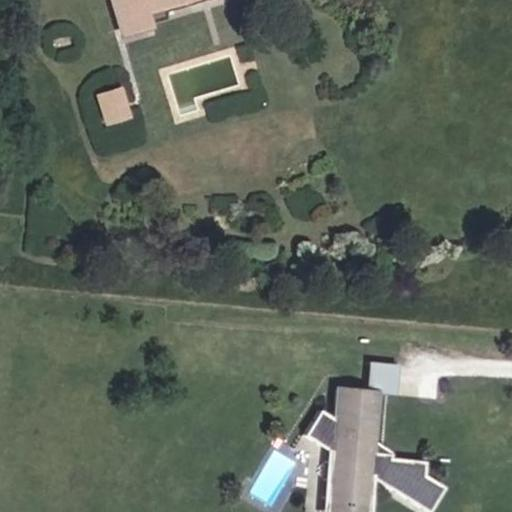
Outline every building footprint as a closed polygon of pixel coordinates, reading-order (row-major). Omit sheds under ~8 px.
[(119,0),(135,40),(156,32),(152,22),(170,16),(217,0),(119,0)] [(152,22),(156,32),(174,25),(170,16),(152,22)] [(129,97),(108,105),(117,128),(128,124),(125,114),(134,110),(129,97)] [(134,110),(125,114),(128,124),(137,121),(134,110)] [(371,392),(391,395),(395,365),(365,361),(362,391),(371,392)] [(325,459),(320,503),(345,509),(359,507),(363,476),(367,479),(421,511),(422,511),(437,486),(417,474),(419,460),(384,457),(384,454),(365,452),(371,392),(362,391),(332,387),(328,423),(313,414),(298,440),(320,454),(325,459)] [(320,454),(314,511),(318,511),(320,503),(325,459),(320,454)] [(358,511),(363,511),(367,479),(363,476),(359,507),(358,511)] [(345,509),(320,503),(318,511),(358,511),(359,507),(345,509)]
